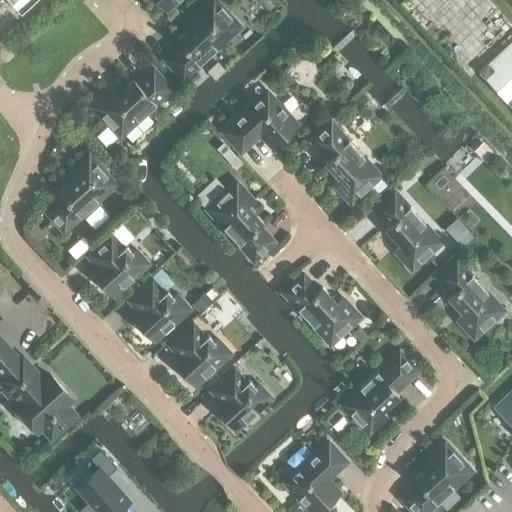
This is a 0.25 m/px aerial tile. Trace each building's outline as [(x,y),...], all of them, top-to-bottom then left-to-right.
[(9,0),(21,12),(33,0),(9,0)] [(157,0),(167,10),(177,0),(157,0)] [(182,79),(240,25),(216,0),(207,0),(187,19),(193,25),(177,40),(179,43),(163,58),(182,79)] [(511,39),(478,72),(511,107),(511,39)] [(172,88),(153,68),(137,82),(134,80),(117,95),(111,88),(92,106),(109,124),(111,122),(122,134),(172,88)] [(272,147),(298,123),(267,89),(222,130),(241,151),(260,134),(272,147)] [(351,202),(369,186),(366,183),(379,172),(330,120),(310,139),(327,158),(324,160),(340,177),(333,183),(351,202)] [(63,230),(113,185),(102,173),(105,170),(88,152),(69,170),(75,177),(58,192),(61,195),(45,209),(63,230)] [(235,155),(224,165),(234,177),(246,166),(235,155)] [(254,199),(236,180),(218,196),(220,199),(208,210),(254,259),(274,241),(259,224),(262,222),(247,205),(254,199)] [(411,269),(429,252),(427,250),(439,238),(394,189),(373,208),(388,224),(385,227),(400,243),(394,249),(411,269)] [(45,233),(35,222),(27,229),(37,240),(45,233)] [(511,224),(502,233),(511,243),(511,224)] [(102,265),(93,273),(113,295),(148,262),(135,247),(132,250),(126,244),(123,246),(111,233),(90,252),(102,265)] [(474,337),(492,320),(489,318),(502,307),(456,257),(435,276),(450,292),(447,295),(463,311),(456,317),(474,337)] [(318,288),(303,272),(282,290),(327,340),(340,329),(342,332),(360,315),(342,296),(336,302),(321,285),(318,288)] [(164,291),(152,278),(131,297),(143,310),(134,318),(154,340),(189,307),(176,292),(173,295),(167,289),(164,291)] [(212,300),(205,292),(192,303),(199,311),(212,300)] [(205,336),(193,323),(172,342),(184,355),(175,363),(195,384),(230,352),(217,337),(214,340),(208,333),(205,336)] [(19,359),(0,337),(0,374),(1,376),(0,376),(0,380),(5,386),(3,389),(16,403),(14,405),(36,430),(41,425),(52,436),(76,414),(65,403),(72,397),(49,373),(43,378),(37,372),(36,373),(26,362),(27,361),(22,356),(19,359)] [(368,433),(388,415),(382,409),(398,393),(396,390),(418,370),(399,349),(343,400),(355,412),(352,415),(368,433)] [(246,381),(234,368),(213,386),(225,400),(216,408),(236,429),(271,397),(258,382),(255,385),(249,378),(246,381)] [(511,388),(494,407),(511,425),(511,388)] [(328,478),(347,460),(328,440),(283,481),(311,511),(317,511),(334,496),(321,482),(327,477),(328,478)] [(415,511),(424,511),(471,473),(460,461),(463,459),(447,440),(427,457),(433,463),(416,478),(418,481),(401,495),(415,511)] [(99,465),(76,486),(97,511),(118,511),(131,501),(108,474),(116,467),(101,449),(92,456),(99,465)]
